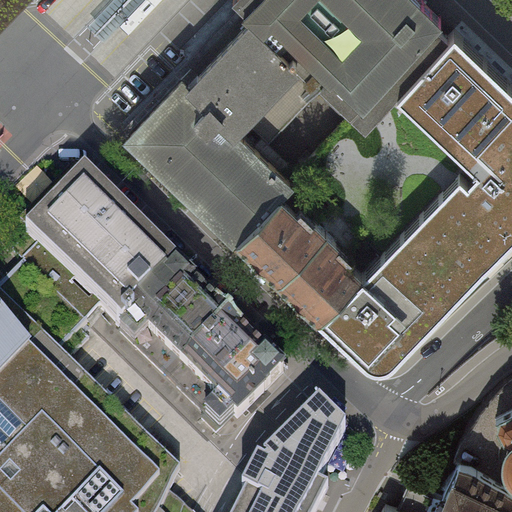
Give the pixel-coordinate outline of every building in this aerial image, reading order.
[(0,0),(0,27),(26,0),(0,0)] [(102,44),(143,0),(109,0),(84,27),(102,44)] [(237,0),(246,8),(245,12),(323,82),(318,88),(349,117),(353,112),(367,124),(399,90),(456,29),(425,0),(237,0)] [(323,82),(245,12),(185,76),(131,131),(238,235),(291,180),(234,125),(245,114),(269,138),(318,88),(323,82)] [(473,158),(363,271),(318,315),(327,322),(364,359),(378,366),(394,363),(511,238),(511,81),(456,29),(399,90),(473,158)] [(75,171),(22,225),(31,234),(29,237),(102,309),(120,326),(224,428),(235,417),(239,420),(285,373),(276,364),(178,268),(143,233),(87,178),(84,180),(75,171)] [(325,211),(291,180),(238,235),(257,254),(274,271),(321,221),(326,217),(325,211)] [(338,237),(321,221),(274,271),(296,293),(318,315),(363,271),(333,243),(338,237)] [(0,511),(185,511),(169,496),(182,477),(55,355),(102,309),(29,237),(0,265),(0,511)] [(320,489),(350,431),(324,406),(266,467),(242,511),(319,511),(329,494),(320,489)] [(511,409),(496,418),(505,435),(511,440),(509,445),(508,449),(508,451),(507,455),(506,455),(506,462),(508,462),(509,466),(511,469),(511,470),(511,409)] [(511,511),(511,491),(461,459),(439,511),(511,511)] [(382,511),(427,511),(435,497),(409,485),(399,509),(386,503),(382,511)]
